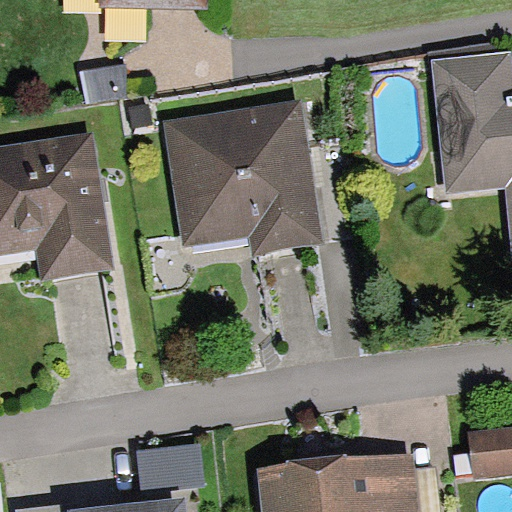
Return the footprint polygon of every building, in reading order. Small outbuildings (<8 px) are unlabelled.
[(99,0),(100,11),(205,9),(204,0),(99,0)] [(502,56),(429,63),(441,195),(506,189),(511,253),(511,93),(505,94),(502,56)] [(118,104),(120,70),(77,68),(76,102),(118,104)] [(292,106),(157,126),(174,239),(233,231),(236,253),(312,242),(292,106)] [(83,136),(0,147),(0,247),(33,242),(38,275),(101,266),(83,136)] [(511,428),(467,432),(472,480),(511,476),(511,428)] [(153,499),(216,487),(208,443),(145,455),(153,499)] [(431,511),(429,463),(263,471),(264,511),(431,511)]
